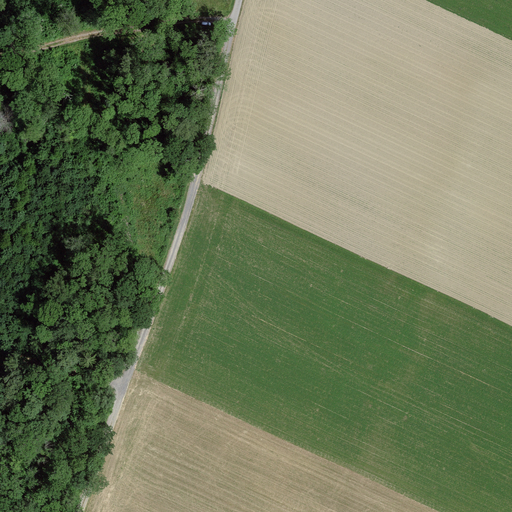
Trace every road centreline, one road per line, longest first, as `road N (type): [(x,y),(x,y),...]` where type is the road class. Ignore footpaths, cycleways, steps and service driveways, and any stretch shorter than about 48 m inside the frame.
road 1 (track): [(79,511),(187,210),(230,25)]
road 2 (track): [(0,43),(24,43),(83,19),(230,25)]
road 3 (track): [(126,388),(0,349)]
